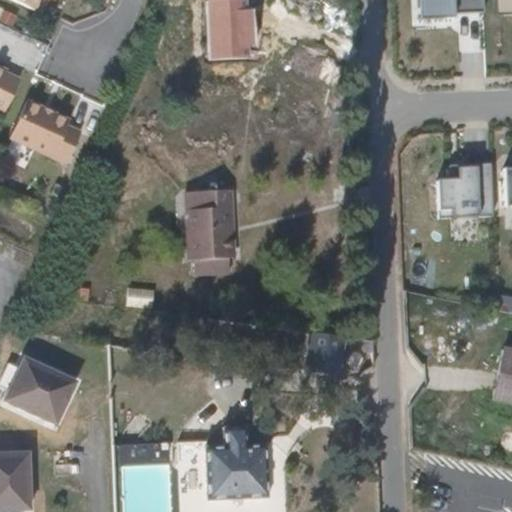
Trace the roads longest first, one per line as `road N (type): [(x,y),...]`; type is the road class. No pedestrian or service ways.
road 1 (residential): [(394,511),(377,110)]
road 2 (residential): [(377,110),(511,104)]
